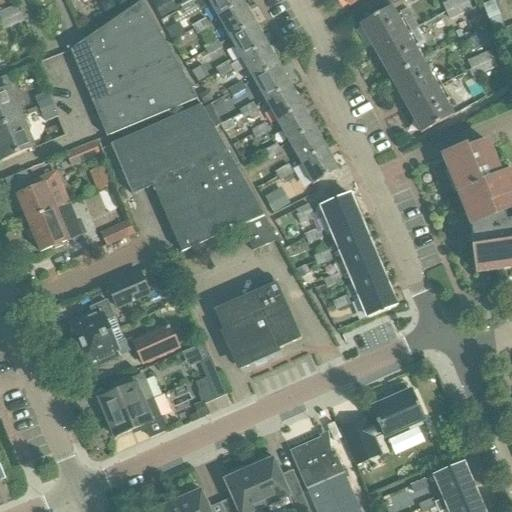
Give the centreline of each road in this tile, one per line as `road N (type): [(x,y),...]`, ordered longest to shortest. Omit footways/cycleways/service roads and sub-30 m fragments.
road 1 (residential): [(76,491),(437,335)]
road 2 (unknown): [(347,374),(288,261),(266,251),(234,261),(206,279),(196,305),(247,417)]
road 3 (residential): [(437,335),(323,85),(324,42),(299,0)]
road 4 (residential): [(76,491),(0,307)]
road 5 (unknown): [(0,302),(151,242)]
road 6 (residential): [(511,448),(470,365),(437,335)]
